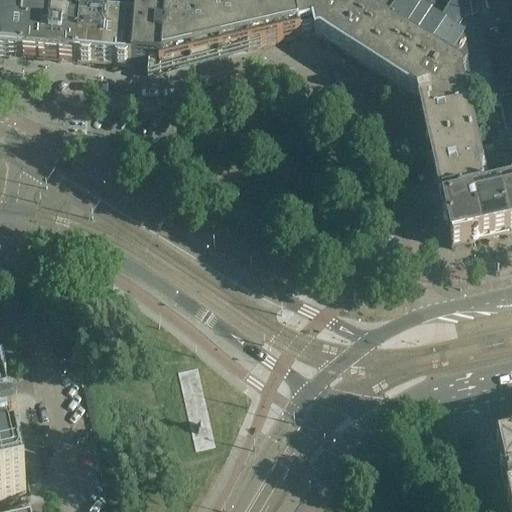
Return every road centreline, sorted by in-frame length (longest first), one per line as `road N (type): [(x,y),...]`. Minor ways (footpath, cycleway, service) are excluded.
road 1 (residential): [(442,310),(408,257),(386,133),(308,76),(175,106),(75,103),(58,111),(29,148)]
road 2 (tertiary): [(373,341),(182,247),(29,148)]
road 3 (tertiary): [(14,230),(131,270),(306,391)]
road 4 (tertiary): [(287,511),(338,445),(408,412)]
road 5 (residential): [(46,383),(14,230)]
road 6 (tertiary): [(306,391),(231,511)]
road 7 (residential): [(75,501),(46,383)]
